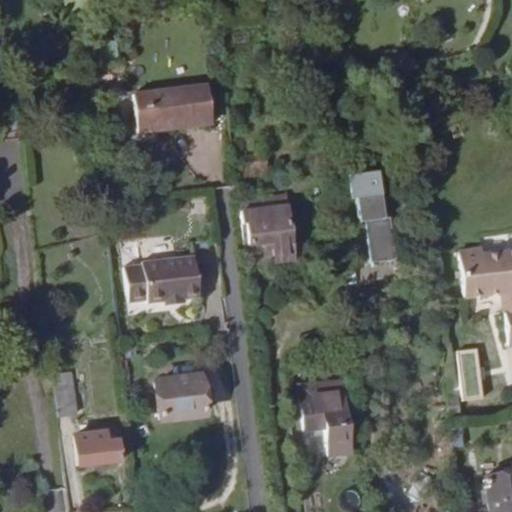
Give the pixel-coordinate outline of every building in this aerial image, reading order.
[(91,47),(91,64),(119,65),(117,47),(91,47)] [(48,94),(53,107),(74,98),(69,86),(48,94)] [(136,134),(211,125),(206,87),(132,96),(136,134)] [(0,142),(22,140),(17,104),(0,107),(0,142)] [(233,161),(235,175),(258,172),(257,158),(233,161)] [(377,258),(400,255),(396,216),(388,216),(383,169),(351,173),(354,198),(361,198),(364,220),(373,219),(377,258)] [(238,200),(239,212),(285,207),(283,194),(238,200)] [(239,212),(241,224),(246,224),(248,245),(271,243),(273,261),(291,259),(285,207),(239,212)] [(456,252),(461,298),(503,294),(505,312),(502,312),(506,347),(511,346),(511,250),(481,253),(481,249),(456,252)] [(180,299),(198,297),(193,258),(140,265),(140,268),(122,270),(125,294),(144,292),(145,301),(145,304),(160,302),(180,299)] [(144,292),(125,294),(126,303),(145,301),(144,292)] [(181,306),(180,299),(160,302),(161,308),(181,306)] [(51,375),(57,417),(75,415),(69,372),(51,375)] [(153,380),(158,423),(204,417),(199,375),(153,380)] [(344,405),(341,378),(321,381),(325,408),(344,405)] [(350,455),(344,405),(325,408),(300,411),(305,451),(325,448),(327,458),(350,455)] [(72,436),(75,468),(120,462),(116,426),(106,428),(106,432),(72,436)] [(352,466),(350,455),(327,458),(328,469),(352,466)] [(484,477),(487,511),(511,511),(511,474),(510,475),(484,477)] [(404,477),(404,500),(424,501),(425,477),(404,477)]
